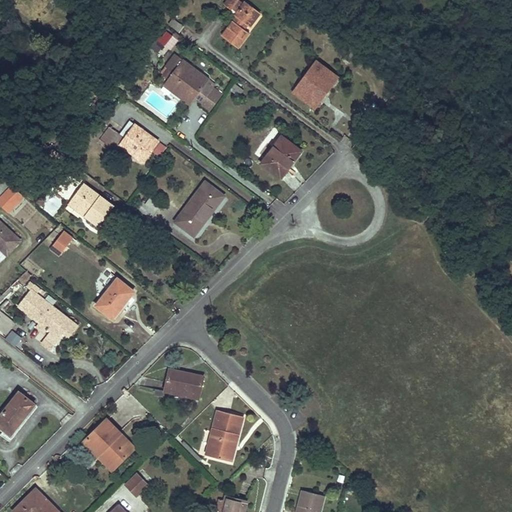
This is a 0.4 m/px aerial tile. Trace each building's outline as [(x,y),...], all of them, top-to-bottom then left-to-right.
[(233,13),(215,35),(232,48),(244,32),(240,29),(243,24),(247,27),(258,13),(242,1),(240,3),(236,0),(222,0),(220,4),(228,9),(232,3),(237,7),(233,13)] [(232,3),(228,9),(233,13),(237,7),(232,3)] [(12,12),(5,21),(11,27),(19,18),(12,12)] [(186,29),(175,21),(172,26),(183,34),(186,29)] [(208,80),(171,51),(161,64),(163,66),(159,71),(155,76),(173,90),(178,84),(192,94),(189,98),(196,103),(208,88),(203,85),(208,80)] [(307,76),(317,63),(313,60),(304,73),(307,76)] [(304,73),(290,92),(308,105),(318,92),(323,95),(336,77),(317,63),(307,76),(304,73)] [(208,88),(210,86),(212,83),(208,80),(203,85),(208,88)] [(227,89),(236,96),(241,89),(232,83),(227,89)] [(178,84),(173,90),(184,99),(189,98),(192,94),(178,84)] [(208,88),(196,103),(204,110),(218,92),(210,86),(208,88)] [(313,108),(323,95),(318,92),(308,105),(313,108)] [(57,119),(49,130),(54,135),(63,123),(57,119)] [(127,139),(137,126),(129,121),(120,134),(127,139)] [(158,141),(137,126),(127,139),(120,134),(109,126),(100,139),(116,151),(120,145),(144,161),(151,151),(158,141)] [(66,144),(54,135),(49,130),(40,141),(52,150),(62,157),(67,150),(63,148),(66,144)] [(283,162),(295,147),(277,133),(256,159),(273,173),(283,162)] [(158,141),(151,151),(160,157),(167,147),(158,141)] [(167,147),(160,157),(166,161),(173,151),(167,147)] [(47,157),(58,165),(63,158),(62,157),(52,150),(47,157)] [(62,157),(63,158),(68,161),(72,154),(67,150),(62,157)] [(276,176),(285,165),(283,162),(273,173),(276,176)] [(223,196),(205,182),(176,221),(194,234),(223,196)] [(113,209),(81,185),(70,200),(89,213),(85,218),(99,227),(113,209)] [(24,200),(11,186),(0,196),(0,204),(9,214),(24,200)] [(162,204),(151,196),(140,210),(151,218),(162,204)] [(89,213),(70,200),(67,205),(85,218),(89,213)] [(18,242),(0,223),(0,251),(5,256),(18,242)] [(63,230),(50,249),(60,257),(70,243),(73,237),(63,230)] [(123,308),(134,294),(117,281),(94,307),(114,323),(125,310),(123,308)] [(74,322),(29,290),(16,307),(41,324),(47,329),(50,331),(42,343),(54,353),(67,334),(74,322)] [(13,325),(0,314),(0,333),(4,337),(13,325)] [(78,324),(74,322),(67,334),(70,336),(78,324)] [(47,329),(41,324),(38,328),(44,333),(47,329)] [(22,338),(13,332),(7,339),(16,346),(22,338)] [(202,375),(168,367),(163,389),(197,397),(202,375)] [(0,428),(9,436),(35,405),(19,393),(12,402),(0,416),(0,428)] [(232,460),(244,418),(218,411),(207,454),(232,460)] [(136,444),(107,415),(83,439),(97,453),(102,448),(117,463),(136,444)] [(193,450),(184,442),(180,445),(189,454),(193,450)] [(117,463),(102,448),(97,453),(112,468),(117,463)] [(193,450),(189,454),(198,462),(202,458),(193,450)] [(138,495),(148,482),(138,472),(126,483),(138,495)] [(320,511),(325,493),(303,487),(297,510),(304,511),(320,511)] [(61,511),(35,488),(13,511),(14,511),(61,511)] [(245,511),(249,498),(228,493),(226,498),(223,510),(222,511),(236,511),(237,511),(241,511),(245,511)] [(223,510),(226,498),(219,496),(216,509),(223,510)] [(111,511),(120,504),(116,500),(103,511),(111,511)]
